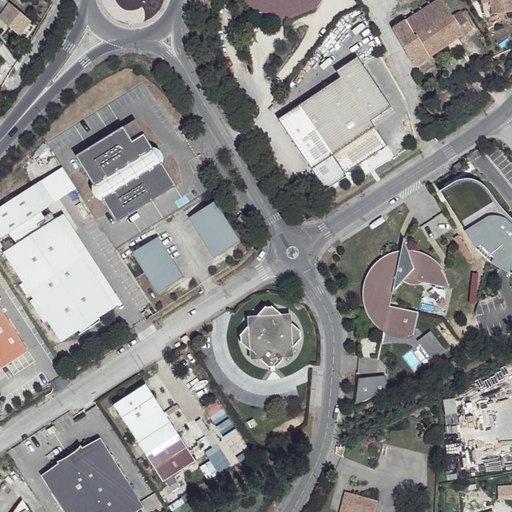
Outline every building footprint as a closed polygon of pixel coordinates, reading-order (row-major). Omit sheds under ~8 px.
[(13,7),(4,0),(0,0),(0,12),(5,7),(9,10),(1,20),(18,36),(31,24),(13,7)] [(242,0),(252,11),(286,19),(314,10),(320,0),(242,0)] [(453,16),(442,0),(432,0),(393,31),(414,65),(471,28),(460,12),(453,16)] [(511,0),(491,0),(493,14),(511,13),(511,0)] [(340,77),(279,123),(330,191),(350,176),(349,174),(390,145),(371,120),(392,104),(356,56),(335,71),(340,77)] [(135,123),(77,161),(97,191),(155,153),(135,123)] [(191,126),(180,133),(184,140),(195,133),(191,126)] [(162,164),(104,202),(120,227),(178,189),(162,164)] [(30,183),(45,205),(71,186),(57,166),(30,183)] [(457,180),(440,190),(475,249),(491,264),(511,275),(511,217),(507,213),(494,199),(486,187),(478,180),(466,177),(457,180)] [(30,183),(0,203),(0,235),(45,205),(30,183)] [(216,204),(193,219),(218,257),(241,243),(216,204)] [(54,216),(114,305),(121,300),(61,211),(54,216)] [(251,220),(242,215),(239,220),(248,225),(251,220)] [(3,250),(1,251),(62,341),(114,305),(54,216),(11,244),(3,250)] [(398,336),(408,337),(416,337),(421,312),(391,306),(392,297),(396,287),(402,281),(405,283),(414,286),(425,283),(431,284),(449,286),(443,273),(437,265),(426,256),(419,252),(406,249),(401,237),(399,238),(400,251),(383,259),(373,270),(366,278),(365,287),(365,298),(367,310),(373,320),(379,327),(389,333),(398,336)] [(8,238),(0,243),(0,245),(3,250),(11,244),(8,238)] [(159,240),(136,255),(161,294),(184,278),(159,240)] [(302,330),(276,307),(267,306),(243,336),(244,343),(269,367),(279,368),(304,338),(302,330)] [(0,374),(27,357),(0,314),(0,374)] [(433,362),(446,352),(431,332),(418,342),(433,362)] [(358,400),(390,395),(387,375),(355,380),(358,400)] [(146,385),(114,406),(146,457),(179,436),(146,385)] [(179,436),(146,457),(164,484),(197,463),(179,436)] [(60,466),(42,477),(64,511),(139,511),(147,507),(101,440),(84,450),(79,449),(59,461),(60,466)] [(511,487),(501,487),(501,497),(511,496),(511,487)] [(351,494),(345,498),(341,511),(374,511),(377,500),(351,494)] [(29,511),(22,500),(14,511),(29,511)]
